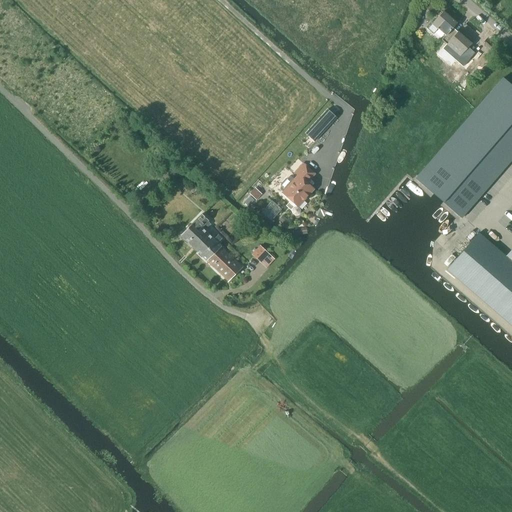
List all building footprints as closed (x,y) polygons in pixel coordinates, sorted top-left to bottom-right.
[(435,7),(429,2),(424,7),(431,13),(435,7)] [(446,44),(455,34),(451,30),(456,24),(443,11),(427,29),(432,34),(437,29),(444,36),(441,40),(446,44)] [(457,32),(455,34),(446,44),(459,56),(456,60),(461,65),(472,53),(467,48),(471,44),(457,32)] [(415,179),(433,194),(460,217),(511,157),(511,86),(502,78),(415,179)] [(465,79),(455,83),(458,89),(468,84),(465,79)] [(326,109),(304,133),(313,142),(335,118),(326,109)] [(280,184),(279,189),(282,192),(281,193),(290,201),(285,206),(291,211),(292,213),(293,215),(296,215),(298,215),(299,213),(300,211),(299,208),(297,207),(304,200),(302,198),(312,188),(306,183),(314,174),(302,163),(294,173),(297,175),(293,179),(290,177),(285,179),(280,184)] [(169,164),(161,172),(171,183),(180,175),(169,164)] [(211,195),(203,187),(199,191),(207,199),(211,195)] [(254,188),(249,194),(256,200),(261,194),(254,188)] [(210,233),(206,229),(210,225),(207,222),(208,221),(201,214),(180,235),(195,249),(210,233)] [(278,220),(284,224),(288,220),(282,215),(278,220)] [(221,246),(218,243),(217,243),(222,238),(218,234),(215,237),(210,233),(195,249),(206,261),(207,260),(227,281),(241,267),(221,247),(221,246)] [(511,248),(505,257),(478,233),(446,269),(511,326),(511,248)] [(260,246),(252,255),(261,263),(269,254),(260,246)]
